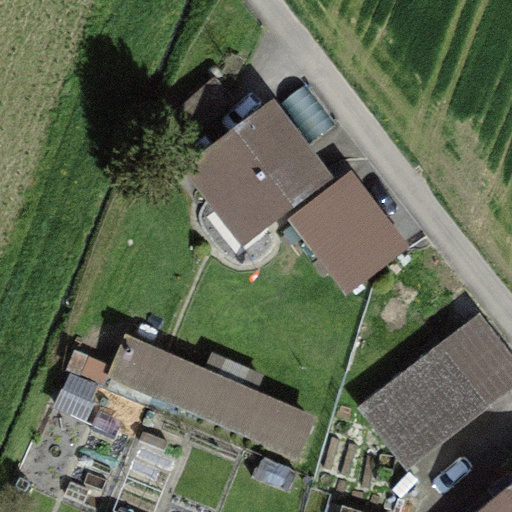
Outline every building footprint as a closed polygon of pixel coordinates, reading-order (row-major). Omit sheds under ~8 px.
[(321,179),(270,111),(194,169),(223,206),(234,197),(257,228),(321,179)] [(348,184),(301,220),(349,284),(397,248),(348,184)] [(126,343),(113,372),(298,451),(310,423),(126,343)] [(447,352),(369,411),(407,460),(484,400),(447,352)] [(490,488),(505,508),(499,511),(511,511),(511,485),(505,477),(490,488)]
